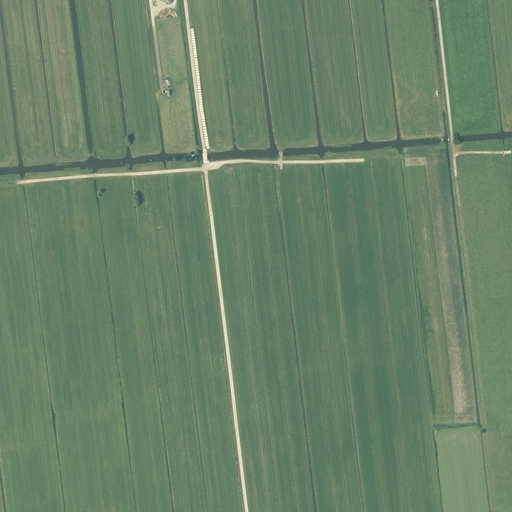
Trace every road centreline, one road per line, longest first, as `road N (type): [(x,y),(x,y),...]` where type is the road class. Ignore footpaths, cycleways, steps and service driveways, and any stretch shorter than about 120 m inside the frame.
road 1 (track): [(246,511),(184,0)]
road 2 (track): [(18,182),(244,160),(362,160)]
